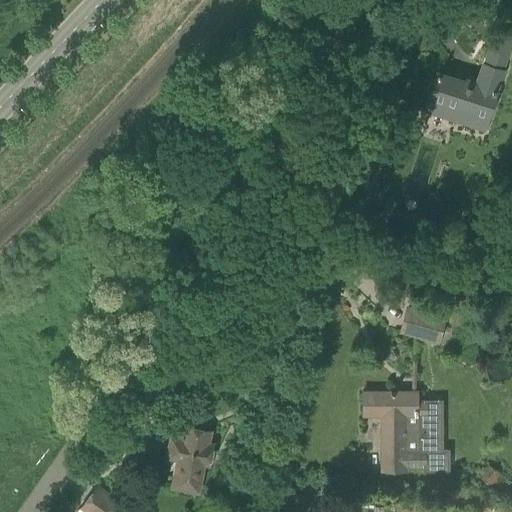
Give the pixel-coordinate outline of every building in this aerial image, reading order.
[(511,38),(495,33),(485,64),(483,64),(476,85),(438,73),(426,111),(484,129),(503,70),(505,71),(511,44),(511,38)] [(406,263),(399,288),(410,291),(416,266),(406,263)] [(399,333),(439,344),(444,328),(452,330),(455,321),(446,319),(447,316),(407,305),(399,333)] [(428,399),(417,398),(417,392),(364,392),(364,414),(383,414),(383,470),(405,470),(405,465),(426,465),(426,451),(437,451),(437,414),(428,414),(428,399)] [(181,437),(172,436),(168,456),(184,459),(181,475),(175,474),(173,486),(198,491),(204,463),(209,464),(213,444),(208,443),(210,431),(207,430),(208,424),(199,422),(197,428),(183,425),(181,437)] [(501,473),(489,465),(480,479),(493,487),(501,473)] [(121,511),(125,507),(98,486),(82,507),(87,511),(121,511)]
